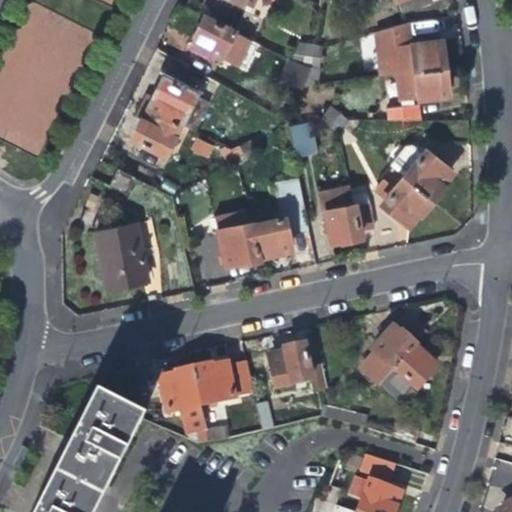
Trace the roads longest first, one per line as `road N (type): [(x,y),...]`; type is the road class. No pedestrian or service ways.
road 1 (residential): [(493,254),(27,356)]
road 2 (residential): [(26,243),(151,0)]
road 3 (residential): [(493,254),(476,406),(445,511)]
road 4 (residential): [(492,48),(493,254)]
